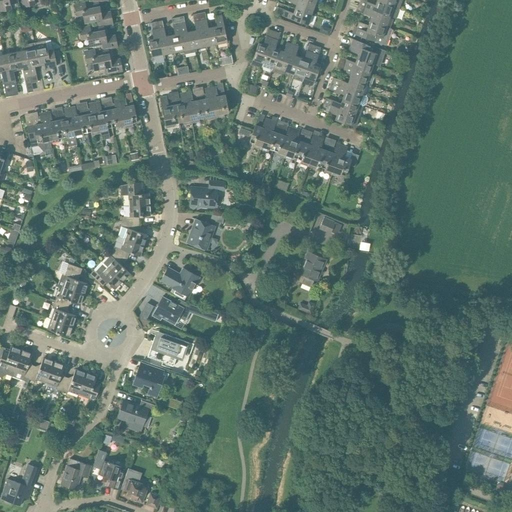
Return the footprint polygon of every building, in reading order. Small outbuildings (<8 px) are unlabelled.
[(0,0),(0,12),(12,10),(10,4),(18,2),(17,0),(0,0)] [(312,14),(315,4),(304,0),(287,0),(287,1),(296,4),(295,8),(312,14)] [(398,9),(377,1),(376,5),(362,0),(359,0),(358,6),(390,17),(390,16),(395,18),(398,9)] [(398,9),(401,0),(377,0),(377,1),(398,9)] [(85,2),(74,4),(76,17),(83,16),(84,23),(96,21),(97,26),(101,25),(103,25),(103,26),(113,24),(111,17),(102,19),(101,13),(99,5),(99,3),(98,1),(93,2),(93,6),(86,8),(85,2)] [(386,27),(390,17),(358,6),(356,11),(371,16),(370,21),(386,27)] [(308,25),(312,14),(295,8),(293,12),(284,9),(282,16),(308,25)] [(216,44),(213,27),(208,28),(204,12),(199,13),(206,46),(216,44)] [(195,48),(206,46),(199,13),(192,14),(196,30),(191,31),(195,48)] [(213,27),(216,44),(227,42),(222,15),(215,16),(217,26),(213,27)] [(195,48),(191,31),(187,32),(184,16),(178,17),(185,54),(196,52),(195,48)] [(184,55),(185,54),(178,17),(172,18),(175,34),(171,35),(174,52),(184,51),(184,55)] [(174,52),(171,35),(166,36),(162,20),(157,21),(163,55),(174,52)] [(152,57),(163,55),(157,21),(150,23),(153,38),(148,39),(152,57)] [(392,29),(386,27),(370,21),(368,25),(359,22),(354,34),(375,41),(375,42),(386,45),(392,29)] [(90,25),(79,27),(81,40),(87,39),(89,47),(101,44),(102,50),(105,49),(108,48),(108,50),(117,48),(116,40),(107,42),(106,37),(106,36),(104,29),(103,26),(103,25),(101,25),(97,26),(98,30),(91,31),(90,25)] [(261,68),(274,31),(269,29),(263,44),(258,42),(251,64),(261,68)] [(271,71),(279,50),(275,48),(280,33),(274,31),(261,68),(262,68),(263,70),(269,73),(271,71)] [(356,58),(373,64),(379,66),(380,66),(385,51),(384,50),(372,46),(353,39),(349,50),(358,53),(356,58)] [(34,43),(39,65),(44,64),(45,67),(56,65),(53,50),(47,51),(45,41),(34,43)] [(283,70),(292,44),(287,42),(283,51),(279,50),(271,71),(282,75),(283,70)] [(34,66),(39,65),(34,43),(24,45),(25,49),(32,83),(37,82),(34,66)] [(303,77),(315,45),(309,43),(304,59),(299,57),(293,74),(303,77)] [(293,74),(299,57),(295,56),(298,46),(292,44),(283,70),(293,74)] [(315,45),(303,77),(304,78),(303,81),(304,83),(311,85),(313,85),(320,64),(315,63),(321,48),(315,45)] [(94,49),(84,51),(86,64),(92,63),(94,71),(104,69),(105,75),(122,72),(121,64),(112,66),(110,60),(109,52),(108,50),(108,48),(105,49),(102,50),(103,54),(96,55),(94,49)] [(26,84),(32,83),(25,49),(14,52),(18,69),(22,68),(26,84)] [(13,70),(18,69),(14,52),(3,54),(9,82),(15,80),(13,70)] [(3,83),(9,82),(3,54),(0,54),(0,72),(1,73),(3,83)] [(373,64),(356,58),(355,62),(340,57),(338,63),(370,74),(373,64)] [(338,63),(336,69),(351,74),(349,78),(366,84),(366,85),(370,86),(374,76),(369,74),(370,74),(338,63)] [(366,84),(349,78),(348,82),(333,77),(331,83),(366,96),(363,95),(366,84)] [(331,83),(329,89),(344,94),(342,99),(363,106),(365,105),(366,104),(368,99),(367,98),(366,96),(331,83)] [(247,84),(244,90),(255,94),(257,87),(247,84)] [(210,88),(216,118),(224,117),(224,113),(228,112),(225,94),(217,96),(215,86),(210,88)] [(208,120),(216,118),(210,88),(205,89),(207,98),(199,100),(203,117),(207,117),(208,120)] [(203,117),(199,100),(192,101),(190,91),(185,92),(191,123),(199,121),(199,118),(203,117)] [(183,125),(191,123),(185,92),(180,93),(182,103),(175,104),(178,122),(183,121),(183,125)] [(119,97),(125,128),(133,126),(133,122),(136,121),(132,99),(125,101),(124,96),(119,97)] [(178,122),(175,104),(168,106),(166,96),(160,97),(166,128),(175,126),(174,123),(178,122)] [(116,130),(125,128),(119,97),(113,99),(114,104),(107,105),(112,127),(115,126),(116,130)] [(326,98),(323,104),(359,116),(363,106),(362,106),(363,106),(342,99),(341,103),(332,100),(326,98)] [(112,127),(107,105),(100,107),(99,101),(94,102),(100,133),(109,131),(108,128),(112,127)] [(92,135),(100,133),(94,102),(88,104),(90,109),(83,111),(87,132),(91,131),(92,135)] [(356,127),(359,116),(323,104),(321,109),(328,112),(336,115),(335,119),(356,127)] [(87,132),(83,111),(76,113),(75,107),(69,108),(76,138),(84,136),(83,133),(87,132)] [(77,145),(76,138),(69,108),(64,109),(65,115),(58,117),(62,137),(66,136),(67,140),(68,147),(77,145)] [(62,137),(58,117),(51,118),(50,111),(45,113),(51,143),(59,142),(59,138),(62,137)] [(51,143),(45,113),(39,114),(41,121),(33,123),(38,146),(43,151),(44,150),(52,148),(51,143)] [(260,150),(271,120),(265,118),(264,123),(257,120),(249,141),(253,143),(252,147),(260,150)] [(273,150),(281,129),(274,126),(276,122),(271,120),(260,150),(268,153),(270,149),(273,150)] [(284,158),(294,128),(289,126),(287,131),(281,129),(273,150),(277,151),(276,155),(284,158)] [(240,128),(238,133),(249,137),(250,132),(240,128)] [(293,157),(297,158),(305,137),(298,135),(300,130),(294,128),(284,158),(292,161),(293,157)] [(308,166),(319,137),(313,135),(311,140),(305,137),(297,158),(301,160),(300,163),(308,166)] [(321,167),(328,146),(322,143),(323,139),(319,137),(308,166),(316,169),(317,165),(321,167)] [(331,175),(342,145),(337,143),(335,148),(328,146),(321,167),(325,168),(323,172),(331,175)] [(342,145),(331,175),(339,178),(341,174),(345,175),(348,165),(355,167),(359,155),(353,153),(352,154),(346,152),(347,147),(342,145)] [(114,155),(105,156),(107,164),(107,165),(115,163),(114,155)] [(32,161),(25,163),(27,172),(33,170),(32,161)] [(224,190),(224,182),(209,181),(208,188),(191,187),(189,205),(190,205),(190,207),(191,208),(193,209),(194,209),(196,209),(198,209),(200,208),(200,206),(215,207),(216,189),(224,190)] [(128,205),(149,204),(148,193),(142,193),(141,182),(133,183),(119,185),(120,196),(128,195),(128,205)] [(121,221),(136,223),(135,216),(150,216),(149,204),(128,205),(129,216),(121,216),(121,221)] [(212,215),(210,219),(217,222),(222,224),(223,217),(219,216),(212,215)] [(206,249),(215,226),(195,219),(192,227),(193,227),(187,242),(206,249)] [(330,234),(335,224),(323,219),(319,229),(330,234)] [(136,224),(136,223),(121,221),(120,226),(121,226),(118,236),(124,238),(123,239),(143,246),(147,235),(134,230),(136,224)] [(9,224),(7,228),(11,229),(12,230),(18,232),(20,225),(14,223),(13,226),(9,224)] [(11,229),(7,241),(14,243),(18,232),(12,230),(11,229)] [(140,256),(143,246),(123,239),(120,248),(113,246),(110,250),(123,258),(126,251),(140,256)] [(0,246),(0,251),(10,255),(11,250),(12,248),(5,246),(5,248),(0,246)] [(335,257),(338,252),(330,249),(328,254),(335,257)] [(119,263),(123,258),(110,250),(108,254),(114,259),(107,267),(122,281),(130,273),(119,263)] [(307,252),(298,273),(304,276),(301,283),(311,288),(314,280),(317,281),(325,259),(307,252)] [(122,281),(107,267),(101,262),(94,269),(89,274),(100,284),(104,279),(114,290),(122,281)] [(61,287),(84,294),(88,284),(74,279),(78,267),(68,264),(64,275),(61,274),(57,285),(61,287)] [(179,273),(168,267),(160,280),(172,287),(172,288),(170,292),(185,299),(186,296),(189,297),(200,277),(182,268),(179,273)] [(80,305),(84,294),(61,287),(58,296),(56,296),(54,300),(51,299),(50,301),(64,306),(66,301),(70,302),(71,301),(80,305)] [(158,304),(152,316),(160,320),(161,318),(168,321),(174,324),(178,317),(185,321),(190,312),(194,305),(186,302),(179,299),(176,304),(168,300),(164,298),(162,297),(158,304)] [(63,310),(64,306),(50,301),(49,303),(53,304),(52,308),(54,308),(50,318),(72,327),(76,315),(66,313),(66,311),(63,310)] [(146,320),(153,306),(147,303),(142,313),(141,312),(138,318),(146,320)] [(307,314),(310,305),(305,303),(303,308),(296,305),(294,310),(307,314)] [(12,318),(16,307),(10,305),(6,316),(12,318)] [(207,310),(204,317),(215,321),(218,314),(207,310)] [(72,327),(50,318),(50,319),(46,317),(45,319),(43,324),(43,327),(47,328),(46,329),(56,333),(56,334),(58,334),(59,334),(68,337),(72,327)] [(153,350),(151,358),(168,364),(173,366),(175,358),(182,360),(188,342),(168,335),(160,332),(153,350)] [(11,377),(21,350),(10,347),(9,353),(5,352),(5,351),(3,350),(0,358),(0,375),(1,376),(5,375),(11,377)] [(29,379),(32,369),(28,367),(29,364),(29,363),(32,353),(21,350),(11,377),(24,381),(24,382),(27,383),(29,379)] [(45,383),(53,361),(43,358),(39,367),(38,367),(37,371),(32,369),(29,379),(35,381),(35,380),(45,383)] [(61,391),(65,381),(60,379),(61,375),(61,374),(64,365),(53,361),(45,383),(56,387),(55,389),(61,391)] [(133,383),(132,385),(135,385),(142,388),(142,386),(143,384),(150,386),(149,388),(147,394),(157,397),(159,390),(162,384),(165,385),(168,373),(164,372),(164,370),(145,363),(141,361),(140,362),(138,368),(136,373),(135,376),(133,383)] [(77,395),(85,373),(75,369),(72,378),(71,379),(69,382),(65,381),(61,391),(67,393),(67,391),(77,395)] [(85,373),(77,395),(88,399),(88,401),(93,402),(97,392),(100,384),(95,382),(96,377),(85,373)] [(169,398),(166,406),(184,412),(187,404),(169,398)] [(139,406),(123,400),(117,417),(127,421),(125,426),(141,431),(148,409),(152,411),(152,410),(153,410),(154,406),(153,406),(154,405),(141,400),(139,406)] [(70,418),(67,426),(73,428),(75,419),(70,418)] [(11,419),(8,427),(16,430),(18,422),(11,419)] [(21,423),(17,438),(25,440),(29,426),(21,423)] [(103,437),(101,442),(109,445),(110,440),(112,435),(105,432),(103,437)] [(118,489),(124,472),(120,471),(121,466),(103,460),(98,474),(111,479),(108,486),(118,489)] [(86,478),(90,466),(78,462),(76,468),(67,465),(61,484),(75,489),(80,475),(86,478)] [(28,499),(34,482),(39,468),(27,464),(21,483),(8,479),(7,479),(0,498),(6,500),(20,505),(22,498),(28,499)] [(125,477),(121,489),(124,490),(128,491),(126,496),(130,498),(130,499),(142,503),(147,489),(143,488),(144,484),(139,482),(141,473),(128,469),(125,477)] [(157,508),(161,497),(150,493),(146,505),(157,508)]
